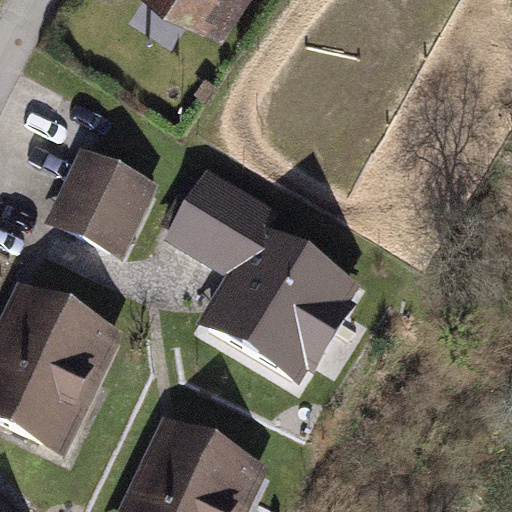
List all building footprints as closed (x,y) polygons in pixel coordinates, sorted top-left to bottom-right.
[(166,0),(196,19),(208,0),(166,0)] [(78,199),(132,225),(148,191),(93,166),(78,199)] [(266,224),(208,188),(174,243),(233,279),(266,224)] [(132,225),(78,199),(62,232),(117,257),(132,225)] [(349,293),(267,244),(213,334),(294,383),(349,293)] [(27,303),(0,360),(0,423),(62,453),(114,344),(27,303)] [(171,439),(137,511),(241,511),(257,479),(171,439)]
